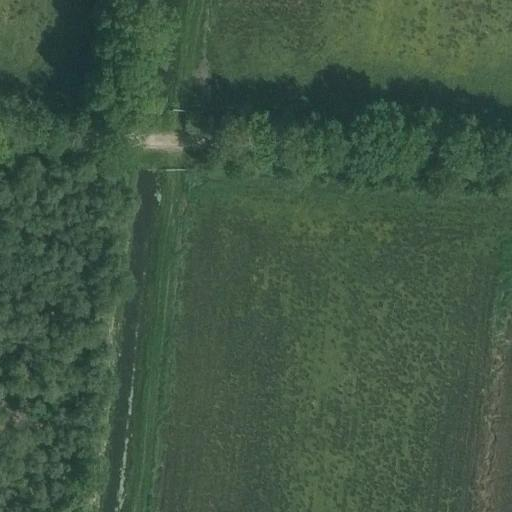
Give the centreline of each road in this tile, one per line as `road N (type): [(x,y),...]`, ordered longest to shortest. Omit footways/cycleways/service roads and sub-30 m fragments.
road 1 (track): [(126,139),(511,153)]
road 2 (track): [(126,139),(0,133)]
